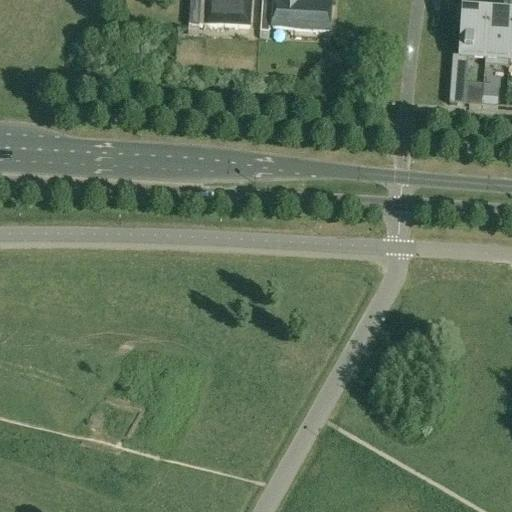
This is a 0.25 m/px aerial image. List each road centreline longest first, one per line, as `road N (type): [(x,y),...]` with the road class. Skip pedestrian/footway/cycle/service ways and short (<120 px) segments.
road 1 (tertiary): [(401,177),(0,146)]
road 2 (tertiary): [(0,184),(399,205)]
road 3 (residential): [(263,511),(388,291),(399,205)]
